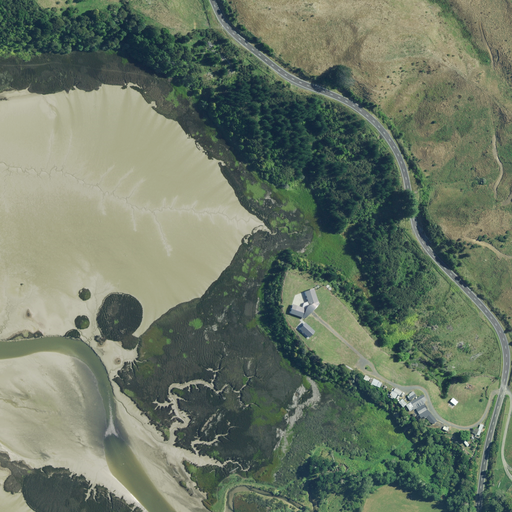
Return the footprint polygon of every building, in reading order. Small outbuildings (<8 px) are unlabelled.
[(370,382),(371,383),(370,384),(373,385),(373,384),(381,388),(383,383),(375,379),(372,377),(370,382)] [(391,398),(394,399),(394,398),(396,399),(398,394),(401,395),(402,393),(393,388),(392,390),(393,391),(391,395),(392,396),(391,398)] [(417,395),(414,391),(408,396),(411,400),(417,395)] [(411,401),(412,402),(407,405),(411,411),(414,409),(415,410),(416,409),(420,415),(417,417),(418,418),(417,419),(418,421),(423,418),(423,419),(426,418),(429,418),(433,425),(438,421),(433,415),(424,402),(427,400),(424,394),(419,397),(418,397),(411,401)] [(408,404),(403,399),(400,402),(404,407),(408,404)] [(476,434),(481,436),(484,431),(482,430),(479,428),(474,426),(472,432),(476,434)]
